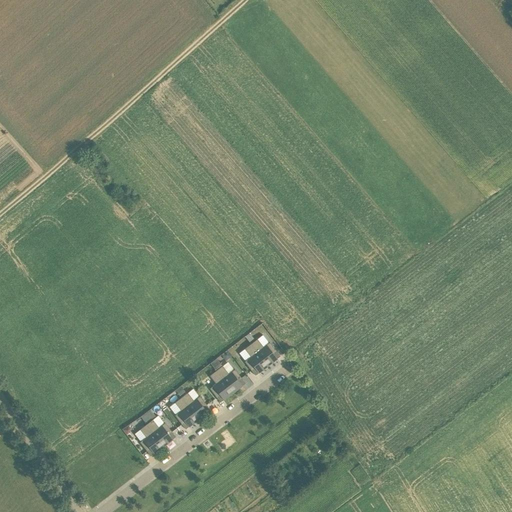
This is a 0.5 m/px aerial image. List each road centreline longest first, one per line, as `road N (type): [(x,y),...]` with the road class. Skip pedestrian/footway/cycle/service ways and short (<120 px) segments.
road 1 (track): [(0,212),(247,0)]
road 2 (residential): [(101,511),(288,370)]
road 3 (unclassified): [(79,511),(0,396)]
